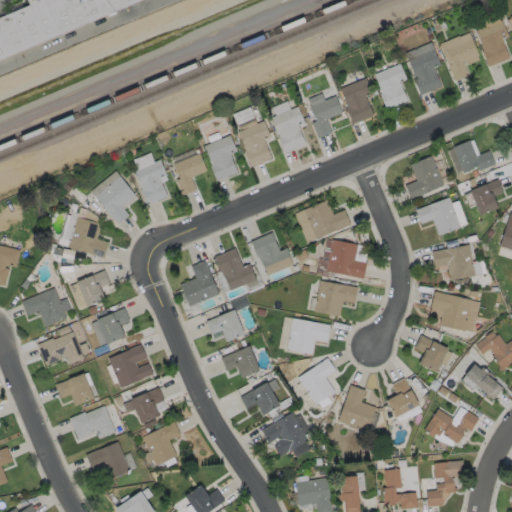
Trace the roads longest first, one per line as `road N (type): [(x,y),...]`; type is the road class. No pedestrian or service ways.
road 1 (residential): [(144,248),(511,94)]
road 2 (residential): [(278,511),(144,248)]
road 3 (residential): [(367,160),(405,266),(399,307),(374,347)]
road 4 (residential): [(0,343),(77,511)]
